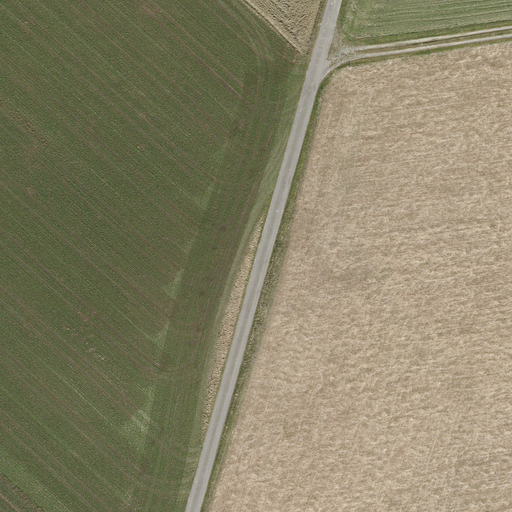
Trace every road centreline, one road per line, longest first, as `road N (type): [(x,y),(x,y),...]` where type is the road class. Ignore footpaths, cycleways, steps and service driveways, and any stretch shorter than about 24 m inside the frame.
road 1 (track): [(328,0),(191,511)]
road 2 (track): [(511,35),(309,68)]
